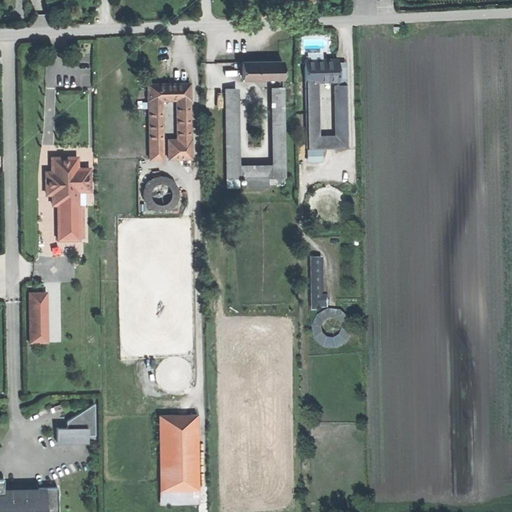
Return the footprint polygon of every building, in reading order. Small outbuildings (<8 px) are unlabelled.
[(320,58),(320,51),(305,52),(305,59),(320,58)] [(283,60),(242,61),(242,78),(275,77),(283,77),(283,60)] [(339,61),(305,62),(306,82),(316,82),(340,82),(339,61)] [(283,77),(275,77),(275,87),(284,87),(283,77)] [(329,149),(328,139),(318,139),(316,82),(306,82),(309,149),(329,149)] [(189,83),(146,84),(147,101),(151,100),(184,100),(190,100),(189,83)] [(339,139),(340,149),(349,149),(347,86),(338,86),(339,139)] [(284,87),(275,87),(277,175),(286,176),(284,87)] [(234,90),(225,90),(228,178),(245,178),(268,178),(267,169),(237,169),(234,90)] [(151,103),(151,100),(147,101),(149,159),(157,159),(156,103),(151,103)] [(168,159),(191,159),(190,100),(184,100),(185,104),(181,105),(181,143),(167,143),(168,159)] [(340,149),(339,139),(328,139),(329,149),(340,149)] [(57,204),(58,239),(78,239),(77,191),(85,190),(85,186),(89,186),(89,168),(79,167),(77,170),(74,168),(74,157),(51,157),(51,175),(45,175),(45,188),(51,194),(52,205),(57,204)] [(268,178),(245,178),(246,186),(268,186),(268,178)] [(309,254),(311,308),(328,307),(328,295),(323,295),(321,254),(309,254)] [(44,292),(29,293),(30,343),(46,342),(44,292)] [(315,311),(316,336),(323,336),(323,321),(344,320),(344,310),(315,311)] [(57,429),(58,444),(88,443),(88,436),(96,436),(95,404),(67,422),(67,429),(57,429)] [(197,415),(159,416),(160,491),(199,491),(197,415)] [(59,511),(59,488),(3,489),(3,480),(4,480),(4,477),(0,476),(0,511),(59,511)]
